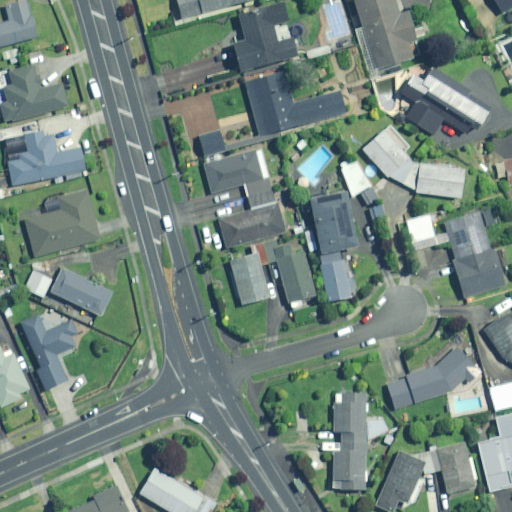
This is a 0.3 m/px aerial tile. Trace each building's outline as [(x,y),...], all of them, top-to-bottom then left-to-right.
[(176,0),(184,22),(252,0),(176,0)] [(355,0),(377,70),(422,56),(417,39),(428,36),(424,24),(414,28),(408,11),(405,12),(401,0),(355,0)] [(511,0),(492,0),(503,18),(511,12),(511,0)] [(0,47),(37,37),(27,1),(5,7),(9,21),(0,23),(0,47)] [(289,23),(285,4),(238,16),(245,42),(234,45),(241,72),(298,57),(294,39),(277,43),(273,27),(289,23)] [(17,47),(1,51),(3,60),(19,57),(17,47)] [(41,91),(34,66),(1,75),(4,87),(8,103),(0,105),(5,124),(68,108),(63,85),(41,91)] [(469,92),(432,69),(423,83),(413,77),(402,94),(416,103),(406,119),(434,136),(444,121),(466,135),(471,127),(477,131),(491,109),(467,94),(469,92)] [(293,104),(285,73),(245,82),(258,137),(349,115),(343,92),(293,104)] [(414,190),(419,194),(464,200),(466,169),(413,165),(409,160),(410,158),(405,152),(410,147),(390,125),(363,150),(389,178),(414,190)] [(225,152),(220,132),(199,138),(204,157),(225,152)] [(57,154),(53,133),(26,138),(17,140),(5,143),(13,186),(86,172),(82,149),(57,154)] [(272,190),(261,149),(204,164),(212,194),(245,185),(248,196),(272,190)] [(511,160),(496,163),(499,179),(508,177),(510,187),(511,186),(511,160)] [(370,188),(357,161),(349,164),(348,161),(339,165),(353,196),(370,188)] [(100,240),(87,192),(59,199),(62,209),(25,219),(35,258),(100,240)] [(286,233),(275,192),(248,199),(252,212),(219,221),(227,249),(286,233)] [(357,248),(348,193),(311,200),(328,302),(351,298),(343,250),(357,248)] [(496,224),(490,207),(443,222),(455,258),(452,259),(465,299),(505,286),(493,246),(490,247),(483,228),(496,224)] [(435,238),(430,216),(406,221),(412,244),(435,238)] [(305,253),(292,256),(289,246),(283,248),(280,238),(250,246),(252,255),(230,261),(233,273),(229,274),(236,301),(240,300),(241,306),(270,298),(261,267),(276,263),(278,268),(279,268),(290,310),(303,307),(304,311),(319,307),(305,253)] [(113,293),(62,269),(55,283),(33,273),(25,289),(45,299),(49,292),(102,317),(113,293)] [(509,361),(511,363),(511,318),(509,314),(485,331),(505,361),(509,361)] [(45,333),(38,316),(21,324),(41,368),(37,370),(46,391),(68,381),(57,355),(75,347),(71,337),(77,334),(72,321),(45,333)] [(2,354),(0,348),(0,406),(1,408),(20,399),(18,395),(29,390),(12,350),(2,354)] [(397,412),(440,395),(463,379),(470,384),(481,375),(459,350),(440,365),(387,386),(397,412)] [(511,407),(511,382),(489,389),(495,412),(511,407)] [(369,395),(335,394),(334,432),(340,433),(339,452),(332,452),(332,490),(367,490),(368,442),(390,432),(386,421),(368,420),(369,395)] [(511,414),(496,418),(501,438),(478,444),(490,493),(511,487),(511,481),(510,471),(511,470),(511,414)] [(400,453),(376,507),(387,511),(393,511),(398,500),(412,507),(427,474),(442,470),(447,494),(475,488),(473,480),(479,479),(474,459),(469,460),(465,444),(410,456),(410,457),(400,453)] [(208,511),(214,504),(154,469),(140,495),(169,511),(208,511)] [(128,511),(118,489),(67,511),(128,511)]
